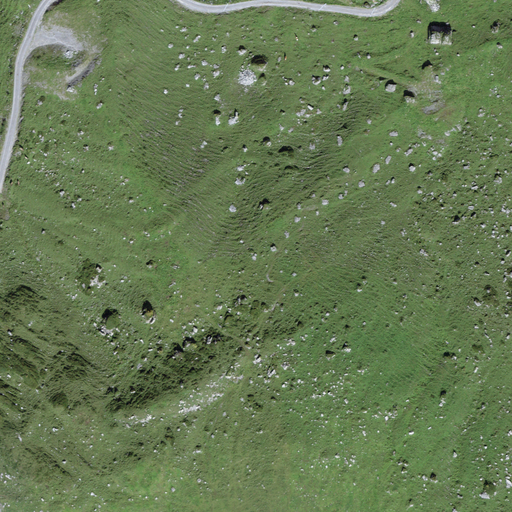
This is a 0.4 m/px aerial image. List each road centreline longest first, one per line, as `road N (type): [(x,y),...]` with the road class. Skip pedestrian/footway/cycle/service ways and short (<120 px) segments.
road 1 (track): [(395,0),(372,13),(266,2),(210,9),(180,0)]
road 2 (track): [(47,0),(18,61),(0,179)]
road 3 (track): [(407,0),(425,19),(423,29),(401,52),(365,66),(424,94)]
